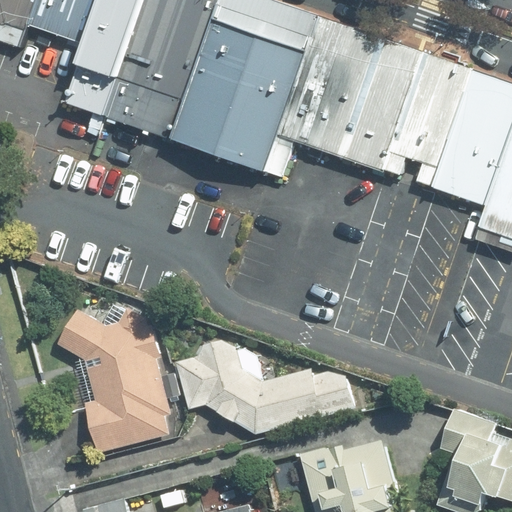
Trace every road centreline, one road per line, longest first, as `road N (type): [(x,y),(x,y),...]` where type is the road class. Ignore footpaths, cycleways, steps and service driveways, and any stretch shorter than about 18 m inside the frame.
road 1 (secondary): [(511,53),(349,0)]
road 2 (unknown): [(458,224),(415,375)]
